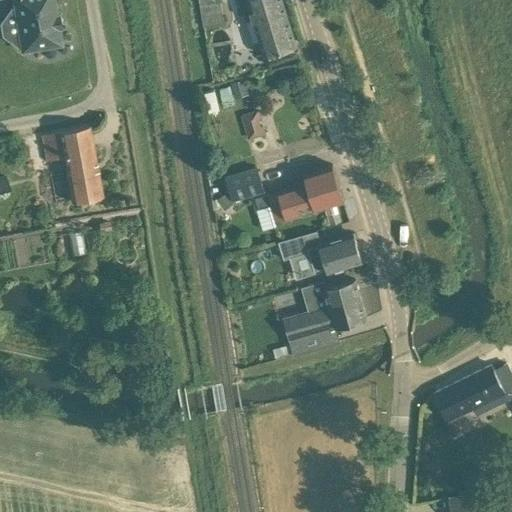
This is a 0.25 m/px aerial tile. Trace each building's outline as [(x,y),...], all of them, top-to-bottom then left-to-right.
[(13,0),(18,30),(11,40),(21,48),(22,50),(61,43),(59,27),(60,27),(58,14),(56,14),(54,0),(13,0)] [(199,0),(203,23),(224,20),(221,3),(210,5),(209,0),(199,0)] [(248,0),(265,55),(297,45),(282,0),(248,0)] [(244,79),(232,82),(236,97),(248,93),(244,79)] [(241,115),(249,140),(267,134),(264,125),(260,126),(258,118),(261,117),(259,109),(241,115)] [(43,134),(46,154),(48,160),(63,156),(72,201),(102,195),(93,144),(89,124),(43,134)] [(256,196),(259,206),(271,203),(275,218),(324,205),(330,226),(342,222),(337,202),(344,200),(333,163),(304,172),(307,181),(256,196)] [(232,201),(236,200),(266,191),(258,166),(225,176),(228,189),(232,201)] [(0,176),(0,192),(11,189),(6,175),(0,176)] [(232,201),(228,189),(217,198),(225,209),(236,200),(232,201)] [(110,220),(99,221),(100,231),(111,229),(110,220)] [(316,230),(278,241),(283,258),(309,251),(314,269),(327,265),(328,270),(362,259),(354,233),(320,243),(316,230)] [(68,234),(72,255),(86,253),(82,231),(68,234)] [(290,343),(294,354),(340,339),(336,325),(348,322),(367,317),(356,278),(337,284),(325,287),(330,306),(284,319),(290,343)] [(294,354),(290,343),(273,348),(276,359),(294,354)] [(492,363),(435,391),(449,418),(479,403),(482,409),(511,394),(511,372),(507,362),(494,368),(492,363)] [(450,493),(453,511),(490,511),(485,486),(450,493)]
